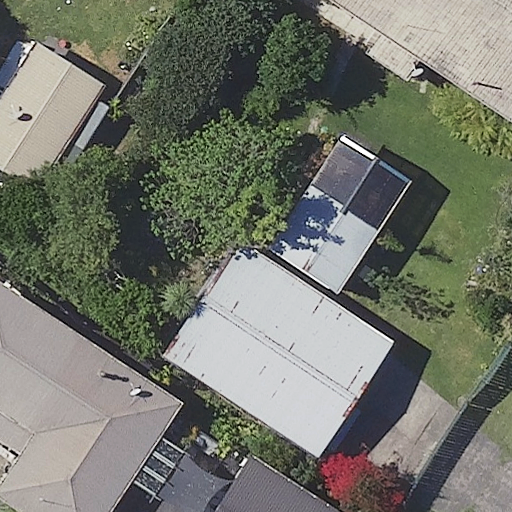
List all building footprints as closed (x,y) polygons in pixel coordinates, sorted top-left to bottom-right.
[(511,0),(335,0),(511,118),(511,0)] [(118,89),(40,39),(0,100),(0,164),(49,196),(118,89)] [(378,225),(309,177),(268,237),(337,285),(378,225)] [(391,337),(234,240),(163,354),(320,451),(391,337)] [(104,511),(180,393),(0,280),(0,433),(26,450),(0,491),(0,494),(28,511),(104,511)] [(338,511),(206,426),(161,496),(186,511),(338,511)]
